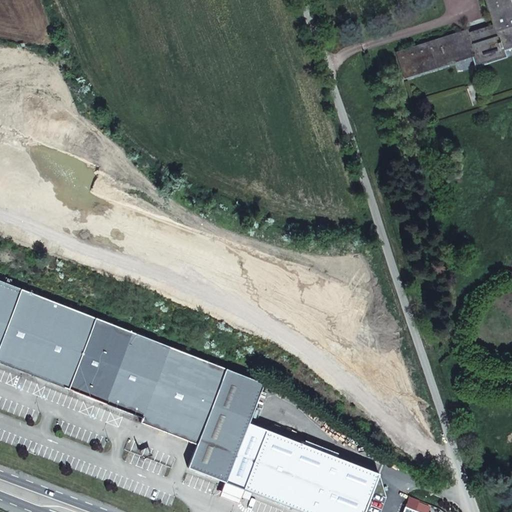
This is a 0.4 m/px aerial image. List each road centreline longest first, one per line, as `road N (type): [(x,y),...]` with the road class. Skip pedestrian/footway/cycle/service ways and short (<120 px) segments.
road 1 (residential): [(471,511),(301,0)]
road 2 (unknown): [(210,506),(0,426)]
